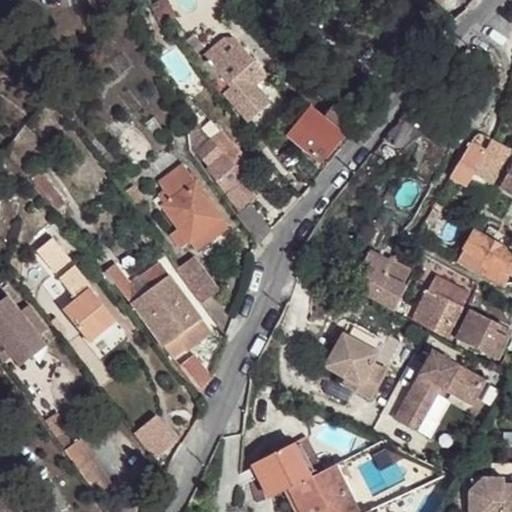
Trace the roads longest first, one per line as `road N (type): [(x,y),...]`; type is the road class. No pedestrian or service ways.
road 1 (residential): [(167,511),(225,396),(284,248),(344,162),(502,0)]
road 2 (unclassified): [(504,0),(505,54),(488,127),(466,138),(415,238),(510,298)]
